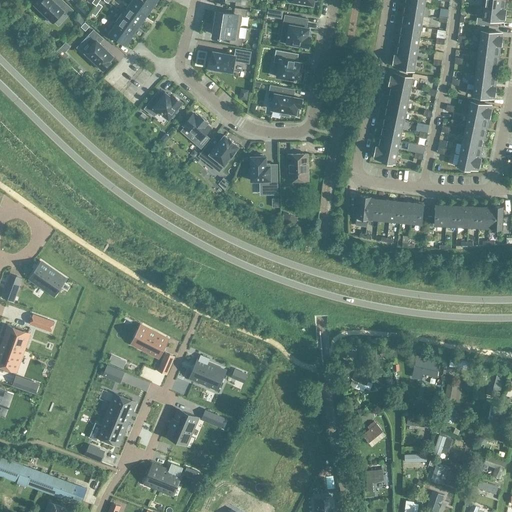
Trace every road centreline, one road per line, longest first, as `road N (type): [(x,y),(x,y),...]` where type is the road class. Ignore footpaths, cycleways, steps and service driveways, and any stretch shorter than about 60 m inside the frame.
road 1 (secondary): [(511,301),(373,288),(219,234),(128,177),(0,60)]
road 2 (secondary): [(0,82),(119,194),(230,260),(387,309),(511,317)]
road 3 (residential): [(332,0),(310,127),(300,134),(252,133),(181,71),(194,0)]
road 4 (residential): [(387,0),(359,176),(423,189),(496,186)]
road 5 (track): [(511,356),(349,332),(321,353)]
